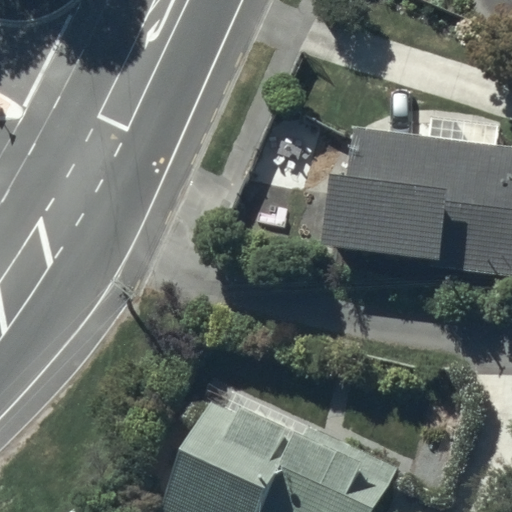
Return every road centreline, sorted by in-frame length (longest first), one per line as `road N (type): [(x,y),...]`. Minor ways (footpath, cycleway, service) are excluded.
road 1 (tertiary): [(87,149),(168,0)]
road 2 (tertiary): [(0,272),(87,149)]
